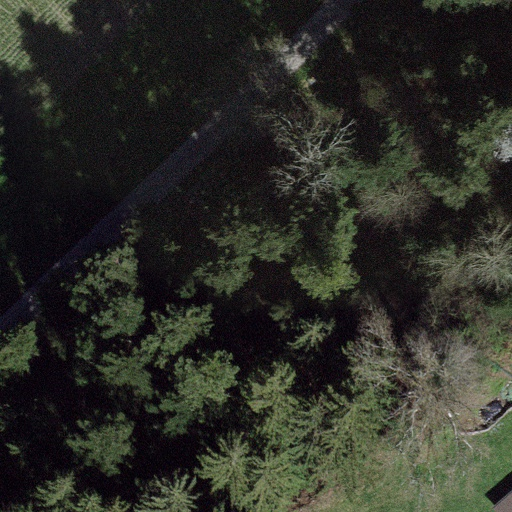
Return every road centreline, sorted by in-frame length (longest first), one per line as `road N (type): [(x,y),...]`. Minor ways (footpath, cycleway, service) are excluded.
road 1 (track): [(0,420),(156,335),(351,248),(511,146)]
road 2 (unclassified): [(351,0),(0,339)]
